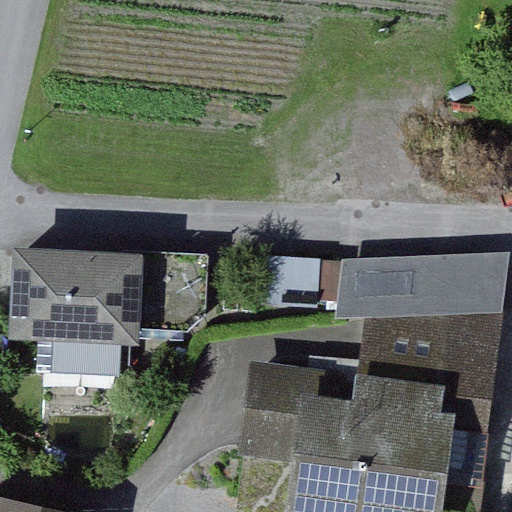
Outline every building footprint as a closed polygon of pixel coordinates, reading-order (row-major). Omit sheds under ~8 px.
[(321,303),(322,255),(265,254),(264,302),(321,303)] [(511,256),(394,261),(386,324),(508,338),(511,312),(511,256)] [(152,262),(37,257),(33,334),(149,339),(152,262)] [(386,324),(381,367),(326,361),(324,378),(267,371),(258,455),(321,462),(316,509),(341,511),(488,511),(508,338),(386,324)] [(0,511),(46,511),(0,502),(0,511)]
